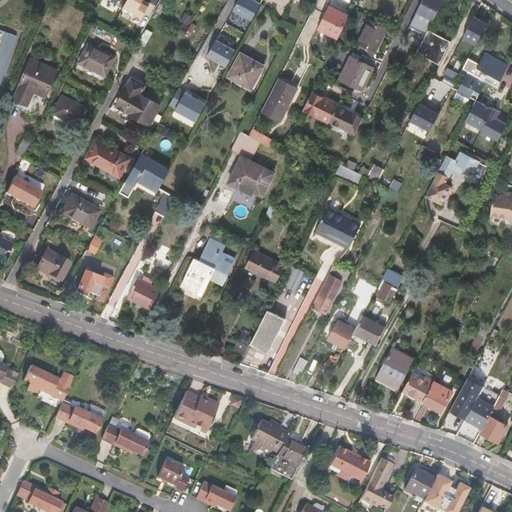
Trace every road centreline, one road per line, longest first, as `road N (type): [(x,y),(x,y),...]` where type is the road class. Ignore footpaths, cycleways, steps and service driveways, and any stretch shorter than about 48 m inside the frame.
road 1 (residential): [(511,479),(2,296)]
road 2 (residential): [(2,296),(140,50)]
road 3 (residential): [(0,503),(27,442),(177,511)]
